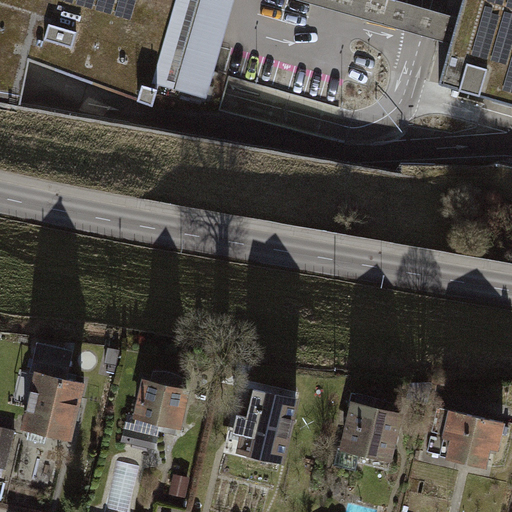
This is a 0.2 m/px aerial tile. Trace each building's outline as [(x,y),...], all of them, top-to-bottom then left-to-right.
[(0,0),(0,58),(3,50),(30,60),(154,105),(157,93),(183,0),(0,0)] [(183,0),(157,93),(176,98),(203,0),(183,0)] [(203,0),(176,98),(209,107),(238,0),(203,0)] [(462,20),(390,0),(290,0),(450,47),(454,48),(462,20)] [(511,0),(467,0),(462,20),(454,48),(450,47),(440,84),(467,92),(486,97),(511,104),(511,0)] [(0,58),(0,101),(21,105),(30,60),(3,50),(0,58)] [(99,385),(46,372),(32,430),(85,442),(99,385)] [(146,381),(137,419),(180,429),(190,391),(146,381)] [(284,460),(299,395),(257,386),(249,419),(240,417),(236,434),(244,436),(241,450),(284,460)] [(413,413),(361,403),(352,450),(405,460),(413,413)] [(511,459),(511,426),(459,416),(450,462),(509,474),(511,459)] [(0,473),(14,476),(24,433),(0,427),(0,473)]
